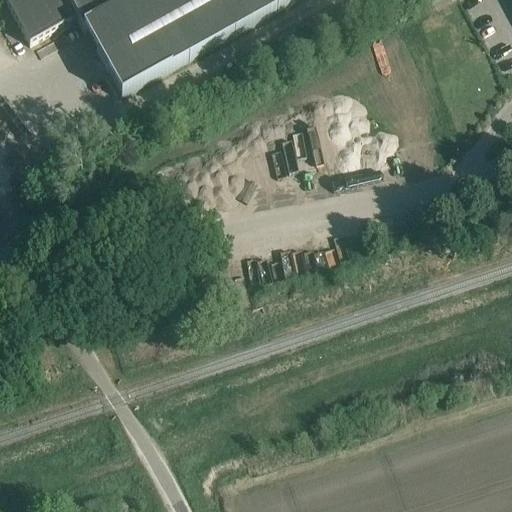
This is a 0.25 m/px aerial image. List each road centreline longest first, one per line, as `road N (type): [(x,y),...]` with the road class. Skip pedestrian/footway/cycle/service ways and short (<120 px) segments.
road 1 (unknown): [(34,288),(511,163)]
road 2 (unclassified): [(181,511),(34,288)]
